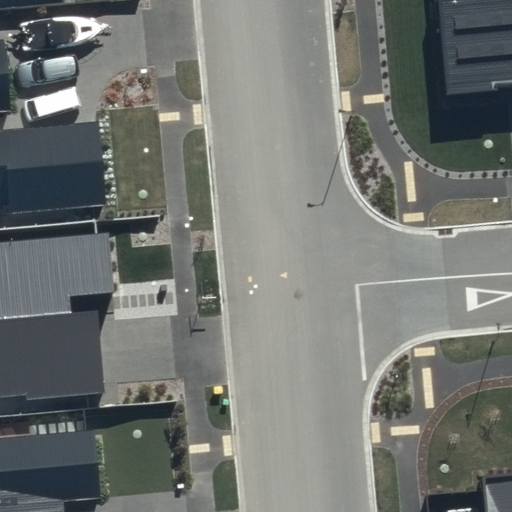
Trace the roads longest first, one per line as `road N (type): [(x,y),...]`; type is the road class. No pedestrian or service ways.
road 1 (residential): [(262,0),(288,289)]
road 2 (residential): [(288,289),(511,277)]
road 3 (residential): [(288,289),(307,511)]
